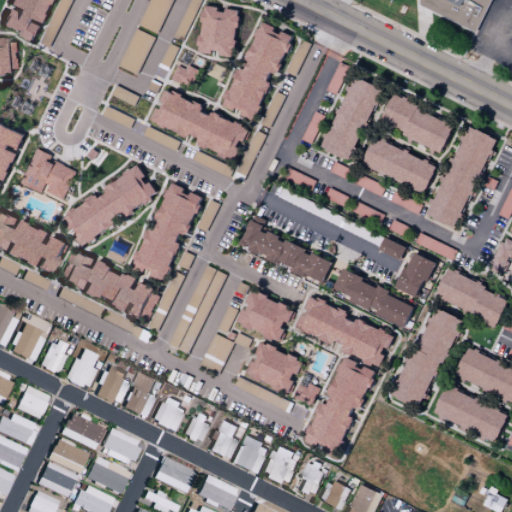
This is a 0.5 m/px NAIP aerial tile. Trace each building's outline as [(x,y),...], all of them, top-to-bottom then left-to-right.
[(12,0),(52,0),(42,21),(10,6),(12,0)] [(59,0),(39,43),(48,47),(71,0),(59,0)] [(148,0),(138,25),(157,33),(171,0),(148,0)] [(200,0),(189,0),(173,36),(182,40),(200,0)] [(420,0),(492,0),(476,33),(421,5),(420,0)] [(206,6),(243,10),(237,56),(201,52),(206,6)] [(231,93),(263,23),(293,36),(260,107),(231,93)] [(117,65),(136,74),(154,37),(135,28),(117,65)] [(0,38),(15,37),(17,73),(0,74),(0,38)] [(190,88),(197,71),(177,63),(170,79),(190,88)] [(351,161),(380,88),(351,76),(322,149),(351,161)] [(259,124),(268,128),(284,96),(275,91),(259,124)] [(232,157),(161,124),(175,94),(246,128),(232,157)] [(390,97),(379,125),(443,151),(454,122),(390,97)] [(323,115),(313,111),(301,140),(312,144),(323,115)] [(0,114),(27,127),(0,185),(0,114)] [(496,138),(464,126),(429,218),(455,228),(468,195),(473,197),(496,138)] [(263,134),(254,130),(237,173),(246,177),(263,134)] [(361,167),(425,192),(436,163),(372,139),(361,167)] [(42,194),(44,191),(63,199),(76,171),(49,159),(51,155),(36,148),(20,184),(42,194)] [(336,163),(332,171),(345,179),(349,171),(336,163)] [(155,192),(93,239),(73,213),(136,166),(155,192)] [(353,182),(379,196),(384,187),(358,173),(353,182)] [(143,255),(173,183),(203,196),(173,268),(143,255)] [(417,213),(421,202),(393,192),(389,202),(417,213)] [(364,206),(356,202),(352,211),(375,222),(379,214),(363,207),(364,206)] [(60,275),(0,248),(0,218),(2,214),(73,245),(60,275)] [(332,259),(261,232),(266,220),(252,214),(239,247),(292,268),(291,270),(323,283),(332,259)] [(414,244),(451,258),(455,248),(418,234),(414,244)] [(406,248),(384,237),(378,250),(400,260),(406,248)] [(487,267),(508,278),(511,271),(511,243),(502,238),(487,267)] [(396,288),(418,299),(434,262),(412,252),(396,288)] [(140,316),(68,285),(81,255),(153,286),(140,316)] [(0,263),(0,269),(13,276),(17,266),(2,259),(0,263)] [(223,273),(203,264),(169,346),(190,354),(223,273)] [(497,326),(509,298),(446,270),(434,299),(497,326)] [(183,275),(173,271),(148,326),(158,330),(183,275)] [(333,288),(351,296),(348,303),(403,327),(414,303),(341,271),(333,288)] [(247,285),(239,282),(235,292),(243,295),(247,285)] [(60,289),(56,298),(99,318),(99,319),(137,337),(141,328),(60,289)] [(280,340),(292,307),(250,292),(244,311),(241,309),(236,325),(280,340)] [(344,318),(347,312),(310,296),(296,327),(332,343),(333,340),(343,345),(340,351),(377,367),(385,348),(387,349),(393,335),(355,319),(354,322),(344,318)] [(236,309),(227,305),(217,328),(226,333),(236,309)] [(391,396),(420,410),(462,320),(433,307),(391,396)] [(17,316),(0,308),(0,347),(3,349),(17,316)] [(42,340),(36,337),(38,332),(21,323),(8,352),(32,363),(42,340)] [(232,341),(212,333),(199,366),(218,375),(232,341)] [(38,367),(55,375),(64,356),(61,355),(64,347),(50,341),(38,367)] [(289,394),(295,380),(296,380),(304,360),(260,343),(253,362),(250,361),(244,376),(289,394)] [(454,375),(511,403),(511,368),(468,347),(454,375)] [(89,369),(95,356),(81,350),(77,361),(72,359),(63,380),(85,390),(94,371),(89,369)] [(336,456),(355,409),(358,410),(374,371),(358,365),(359,363),(343,357),(328,395),(330,396),(326,405),(320,402),(303,443),(336,456)] [(117,406),(129,378),(104,367),(96,386),(98,386),(94,396),(117,406)] [(143,419),(154,396),(148,394),(155,379),(138,371),(121,409),(143,419)] [(11,380),(0,375),(0,404),(1,405),(11,380)] [(312,405),(319,388),(307,384),(306,386),(297,383),(292,398),(312,405)] [(14,410),(38,420),(47,397),(24,387),(14,410)] [(433,416),(496,442),(508,412),(445,387),(433,416)] [(172,432),(184,407),(167,399),(164,406),(159,403),(150,422),(172,432)] [(198,443),(208,419),(191,413),(182,436),(198,443)] [(102,429),(68,414),(59,435),(93,450),(102,429)] [(0,434),(26,446),(35,425),(10,415),(7,421),(0,417),(0,434)] [(208,452),(226,461),(236,440),(231,437),(236,427),(223,420),(217,432),(213,430),(208,440),(212,442),(208,452)] [(138,442),(108,429),(98,452),(129,465),(138,442)] [(254,475),(267,446),(244,436),(231,465),(254,475)] [(0,466),(15,473),(25,449),(0,438),(0,466)] [(78,474),(87,453),(55,440),(46,461),(78,474)] [(285,486),(298,455),(274,445),(261,476),(285,486)] [(84,480),(119,495),(128,472),(93,458),(84,480)] [(184,494),(194,472),(161,458),(152,480),(184,494)] [(323,467),(307,461),(299,480),(302,481),(298,491),(310,496),(323,467)] [(75,476),(44,463),(35,485),(66,498),(75,476)] [(0,499),(2,500),(12,476),(0,470),(0,499)] [(195,498),(226,511),(236,490),(204,476),(195,498)] [(349,491),(328,479),(317,501),(338,511),(349,491)] [(372,511),(381,494),(359,484),(346,511),(372,511)] [(73,507),(84,511),(106,511),(112,499),(82,486),(73,507)] [(25,511),(52,511),(57,502),(34,492),(25,511)]
